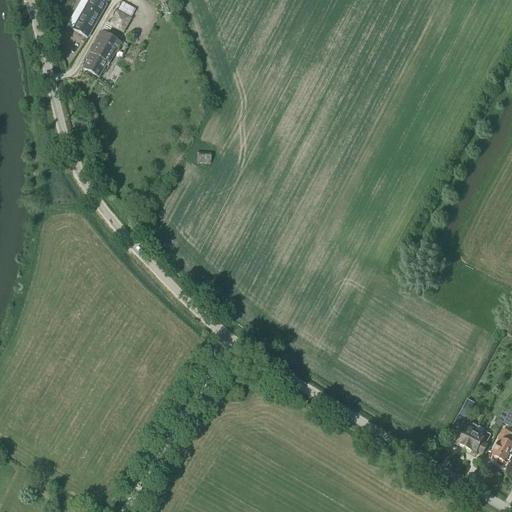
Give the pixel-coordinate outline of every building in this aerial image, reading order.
[(89,0),(72,30),(87,39),(105,6),(94,0),(89,0)] [(109,26),(122,33),(129,20),(117,13),(109,26)] [(101,32),(92,48),(85,60),(87,62),(82,69),(98,78),(105,66),(107,67),(121,44),(101,32)] [(196,164),(210,165),(210,154),(197,153),(196,164)] [(241,388),(227,388),(227,399),(241,399),(241,388)] [(458,446),(466,449),(477,429),(477,427),(467,422),(469,418),(467,417),(474,404),(467,401),(458,417),(452,428),(461,433),(456,443),(459,444),(458,446)] [(477,429),(466,449),(476,455),(478,453),(483,455),(488,447),(484,445),(486,442),(487,443),(491,436),(483,432),(484,430),(478,427),(477,429)] [(494,457),(498,459),(506,463),(511,451),(511,433),(505,430),(500,439),(503,440),(500,444),(499,444),(498,447),(496,446),(494,449),(496,450),(494,453),(496,454),(494,457)]
